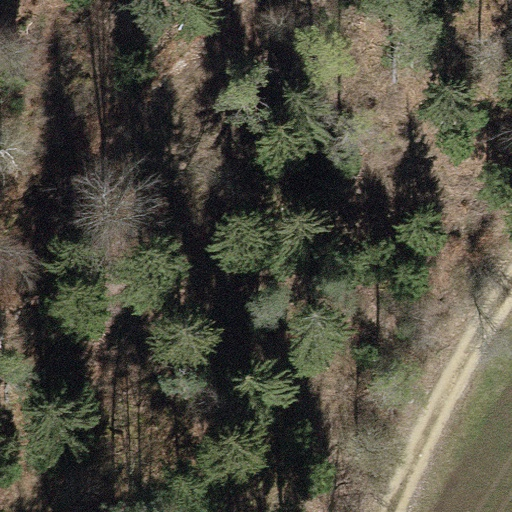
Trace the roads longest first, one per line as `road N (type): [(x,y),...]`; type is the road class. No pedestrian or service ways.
road 1 (track): [(283,0),(0,290)]
road 2 (track): [(378,511),(414,420),(511,288)]
